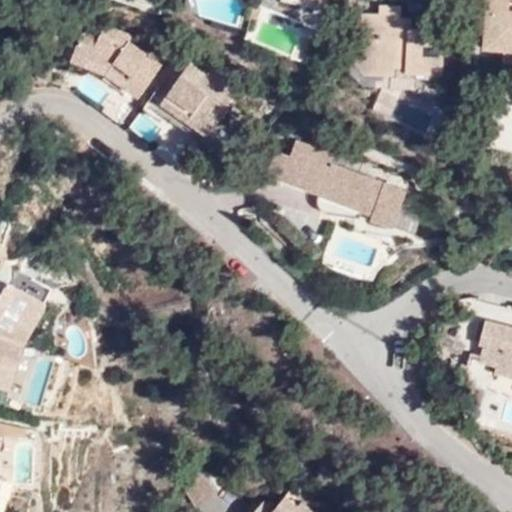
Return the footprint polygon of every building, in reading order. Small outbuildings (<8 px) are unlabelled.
[(278,0),(278,2),(314,11),(319,0),(278,0)] [(511,0),(487,0),(483,51),(504,54),(505,45),(511,46),(511,0)] [(363,42),(354,41),(353,62),(365,75),(390,76),(390,68),(408,69),(408,74),(438,76),(440,35),(420,33),(420,39),(407,39),(406,28),(397,28),(397,16),(381,15),(381,23),(364,23),(363,42)] [(128,84),(122,91),(136,100),(160,68),(123,45),(126,39),(101,31),(96,44),(79,38),(73,57),(95,65),(108,69),(128,84)] [(108,81),(122,91),(128,84),(108,69),(95,65),(73,57),(69,66),(92,74),(108,81)] [(187,66),(161,103),(208,135),(240,88),(212,69),(206,78),(187,66)] [(208,135),(161,103),(156,110),(203,142),(208,135)] [(150,147),(171,159),(181,141),(163,128),(161,130),(150,147)] [(370,212),(367,221),(390,230),(404,194),(327,165),(330,156),(295,143),(288,161),(273,156),(264,178),(319,198),(316,206),(317,210),(318,214),(323,219),(356,221),(358,218),(361,208),(370,212)] [(358,218),(367,221),(370,212),(361,208),(358,218)] [(28,278),(25,294),(46,305),(53,291),(28,278)] [(0,296),(0,337),(23,347),(46,305),(25,294),(8,285),(1,297),(0,296)] [(489,347),(484,363),(499,367),(497,374),(511,377),(511,326),(490,321),(482,345),(489,347)] [(0,337),(0,390),(9,393),(23,347),(0,337)] [(198,456),(184,475),(201,505),(221,492),(198,456)] [(269,502),(259,511),(317,511),(306,502),(301,507),(290,499),(279,510),(269,502)]
